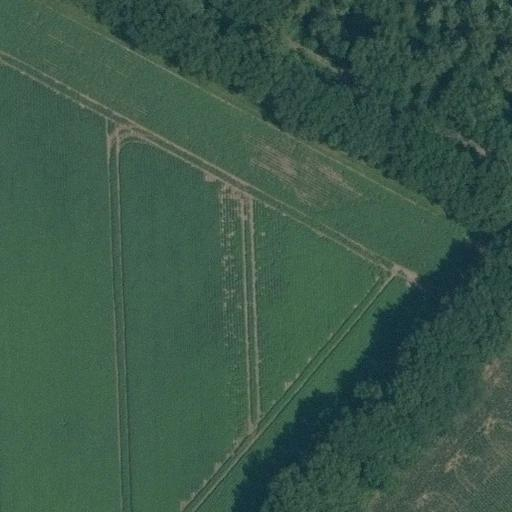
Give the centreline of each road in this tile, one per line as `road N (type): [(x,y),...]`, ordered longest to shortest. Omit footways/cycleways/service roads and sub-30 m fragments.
road 1 (track): [(511,166),(208,0)]
road 2 (track): [(334,511),(511,298)]
